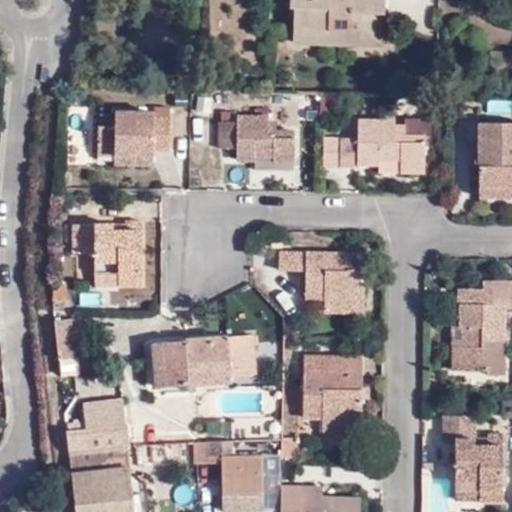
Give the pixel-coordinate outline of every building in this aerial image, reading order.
[(325,42),(359,43),(359,12),(380,12),(382,12),(382,0),(288,0),(288,7),(292,7),(292,28),(326,28),(325,42)] [(380,44),(380,12),(359,12),(359,43),(380,44)] [(325,42),(326,28),(292,28),(292,41),(325,42)] [(486,46),(481,39),(474,45),(480,53),(486,46)] [(336,115),(336,98),(336,97),(321,97),(320,114),(336,115)] [(99,155),(154,156),(154,152),(169,152),(171,118),(154,118),(154,115),(116,113),(116,127),(106,127),(100,127),(99,155)] [(116,127),(116,113),(106,113),(106,127),(116,127)] [(237,116),(237,123),(237,149),(237,160),(256,161),(256,157),(274,157),(274,161),(295,160),(295,132),(278,132),(279,117),(237,116)] [(359,137),(341,138),(341,166),(359,166),(359,164),(379,164),(379,172),(426,173),(426,136),(406,136),(395,135),(396,125),(395,122),(359,121),(359,137)] [(406,136),(426,136),(432,136),(432,121),(407,121),(407,126),(406,136)] [(237,149),(237,123),(218,122),(218,149),(237,149)] [(511,123),(480,122),(479,188),(511,189),(511,123)] [(407,126),(396,125),(395,135),(406,136),(407,126)] [(341,166),(341,138),(325,138),(324,165),(341,166)] [(153,166),(154,156),(99,155),(98,166),(153,166)] [(511,189),(479,188),(479,198),(511,199),(511,189)] [(96,255),(96,275),(119,276),(119,287),(143,287),(144,222),(125,222),(126,230),(113,229),(113,226),(72,225),(72,254),(96,255)] [(305,300),(324,300),(340,301),(340,307),(365,307),(364,281),(365,270),(365,255),(279,253),(279,272),(305,272),(305,300)] [(119,276),(96,275),(96,286),(119,287),(119,276)] [(51,286),(53,303),(65,302),(64,286),(51,286)] [(460,305),(461,327),(465,327),(464,348),(460,348),(459,369),(482,370),(482,351),(482,341),(499,341),(505,341),(505,304),(499,305),(499,289),(458,288),(457,304),(460,305)] [(340,301),(324,300),(324,314),(365,315),(365,307),(340,307),(340,301)] [(192,315),(181,320),(185,327),(196,321),(192,315)] [(55,321),(58,360),(75,358),(72,320),(55,321)] [(255,335),(177,341),(176,385),(230,381),(230,377),(257,375),(255,335)] [(176,385),(177,341),(157,343),(160,386),(176,385)] [(499,351),(499,341),(482,341),(482,351),(499,351)] [(160,386),(157,343),(151,343),(154,387),(160,386)] [(459,369),(460,348),(452,347),(452,370),(459,369)] [(362,376),(363,357),(305,354),(303,418),(322,419),(339,419),(338,426),(362,427),(361,399),(362,388),(362,376)] [(370,388),(362,388),(361,399),(370,399),(370,388)] [(85,430),(127,426),(124,398),(84,403),(85,430)] [(481,489),(480,500),(503,500),(504,434),(488,434),(488,439),(488,444),(475,444),(476,438),(476,417),(443,416),(443,442),(456,442),(455,489),(481,489)] [(339,419),(322,419),(322,433),(362,434),(362,427),(338,426),(339,419)] [(67,422),(68,430),(82,429),(81,421),(67,422)] [(69,453),(128,447),(130,447),(129,425),(127,426),(85,430),(82,429),(68,430),(69,440),(68,440),(69,453)] [(234,441),(208,441),(208,456),(222,456),(224,510),(264,510),(263,496),(263,456),(234,456),(234,441)] [(69,453),(76,511),(133,511),(128,447),(69,453)] [(282,486),(281,460),(282,455),(263,456),(263,496),(281,496),(282,486)] [(361,511),(362,498),(323,497),(323,485),(282,486),(281,496),(281,511),(361,511)] [(456,500),(480,500),(481,489),(455,489),(456,500)]
